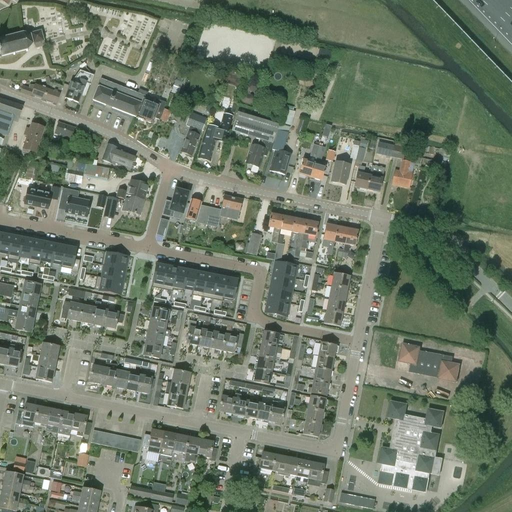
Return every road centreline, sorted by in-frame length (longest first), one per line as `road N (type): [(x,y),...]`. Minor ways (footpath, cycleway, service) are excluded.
road 1 (residential): [(147,247),(260,271),(257,318),(357,340)]
road 2 (tertiary): [(381,218),(169,168)]
road 3 (tertiary): [(169,168),(116,136),(0,91)]
road 4 (tertiary): [(511,306),(431,232),(381,218)]
road 5 (residential): [(0,220),(147,247)]
road 6 (residential): [(336,452),(196,424)]
road 7 (residential): [(196,424),(65,397)]
road 8 (residential): [(357,340),(381,218)]
